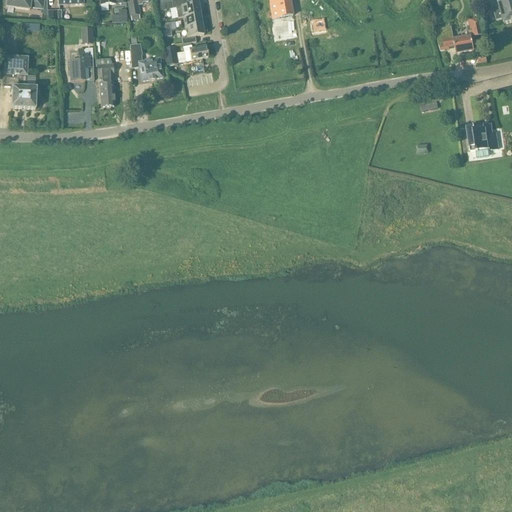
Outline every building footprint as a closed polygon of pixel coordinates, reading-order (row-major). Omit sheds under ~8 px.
[(7,0),(6,8),(29,11),(30,8),(43,10),(43,0),(7,0)] [(150,1),(149,0),(135,0),(136,1),(127,3),(130,18),(140,16),(138,7),(142,6),(144,4),(148,3),(150,1)] [(178,19),(183,18),(200,15),(198,4),(189,6),(188,0),(172,3),(173,10),(170,10),(172,20),(178,19)] [(268,0),(272,21),(275,36),(296,33),(289,0),(268,0)] [(441,8),(445,0),(434,0),(433,4),(441,8)] [(511,0),(496,0),(498,6),(492,8),(496,22),(502,20),(504,26),(511,23),(511,0)] [(58,23),(58,12),(48,12),(48,23),(58,23)] [(185,28),(202,25),(200,15),(183,18),(185,28)] [(311,22),(313,34),(325,32),(323,20),(311,22)] [(483,36),(479,20),(468,22),(470,31),(472,31),(474,38),(483,36)] [(202,25),(185,28),(187,38),(181,39),(183,46),(196,43),(195,38),(204,36),(202,25)] [(454,41),(452,28),(434,31),(441,53),(447,51),(446,50),(455,48),(456,56),(474,52),(471,37),(454,41)] [(82,46),(92,46),(92,30),(81,31),(82,46)] [(137,47),(137,46),(131,47),(130,47),(131,70),(139,69),(142,84),(149,82),(150,83),(156,82),(155,81),(163,80),(160,60),(153,62),(150,60),(145,60),(143,63),(143,64),(142,58),(142,57),(140,46),(137,47)] [(192,50),(191,47),(183,49),(185,63),(208,59),(206,48),(192,50)] [(175,48),(165,49),(168,66),(178,65),(175,48)] [(78,51),(79,62),(70,63),(72,84),(94,83),(93,59),(84,60),(83,51),(78,51)] [(28,60),(3,59),(2,77),(4,77),(3,89),(13,89),(12,110),(36,111),(37,90),(26,90),(28,60)] [(116,108),(113,66),(97,67),(98,77),(99,77),(101,109),(116,108)] [(492,135),(491,126),(484,127),(485,131),(474,132),(473,128),(467,129),(470,153),(488,151),(489,153),(499,151),(496,134),(492,135)] [(429,154),(428,145),(417,146),(417,155),(429,154)]
